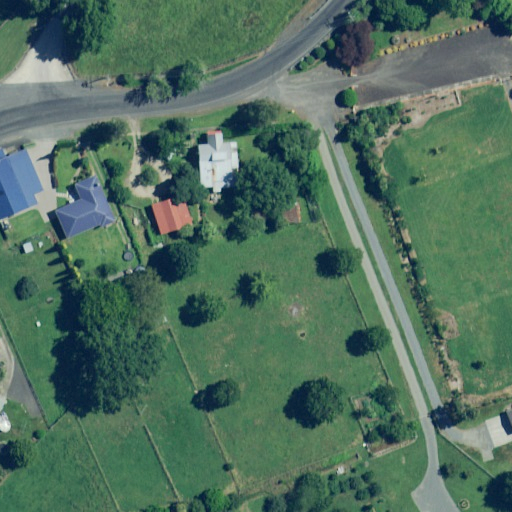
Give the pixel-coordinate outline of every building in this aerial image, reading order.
[(202,188),(216,187),(216,193),(223,193),(223,187),(236,187),(235,144),(224,144),(224,133),(209,133),(209,146),(201,146),(201,155),(202,188)] [(0,151),(0,208),(30,196),(25,186),(37,181),(21,142),(0,151)] [(115,209),(96,164),(73,174),(79,189),(55,199),(67,227),(100,213),(101,215),(115,209)] [(171,202),(167,190),(147,196),(157,225),(189,215),(183,198),(171,202)] [(299,224),(298,203),(285,204),(287,225),(299,224)] [(40,295),(34,281),(21,287),(27,300),(40,295)] [(0,413),(3,416),(13,404),(0,394),(0,413)]
